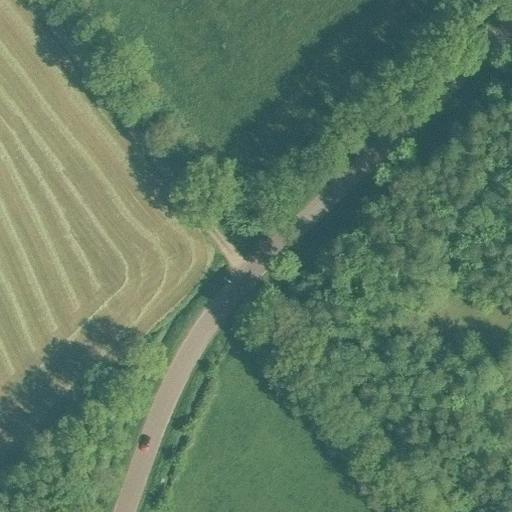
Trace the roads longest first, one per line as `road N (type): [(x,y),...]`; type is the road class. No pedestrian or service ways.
road 1 (tertiary): [(126,511),(171,393),(227,299),(511,27)]
road 2 (track): [(29,0),(248,276)]
